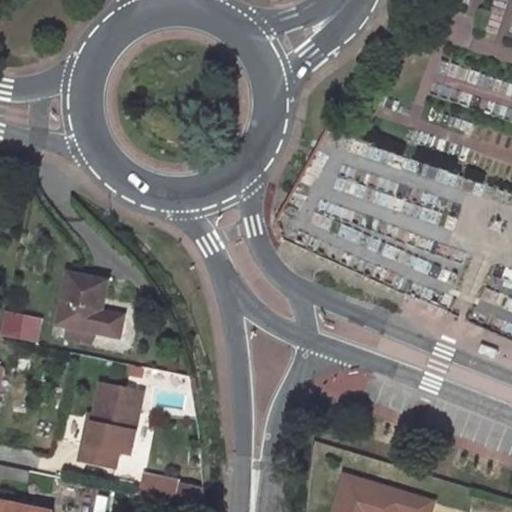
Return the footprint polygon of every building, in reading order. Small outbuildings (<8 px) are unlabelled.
[(71,326),(95,331),(120,336),(125,315),(104,310),(110,281),(69,272),(59,323),(71,326)] [(19,337),(23,315),(7,312),(3,333),(19,337)] [(69,336),(93,342),(95,331),(71,326),(69,336)] [(93,415),(90,431),(83,430),(77,458),(112,467),(115,451),(128,454),(141,393),(100,384),(93,415)] [(90,431),(93,415),(87,414),(83,430),(90,431)] [(427,511),(430,504),(337,478),(328,511),(427,511)] [(184,483),(181,501),(208,507),(210,488),(184,483)] [(47,511),(0,501),(0,511),(47,511)]
